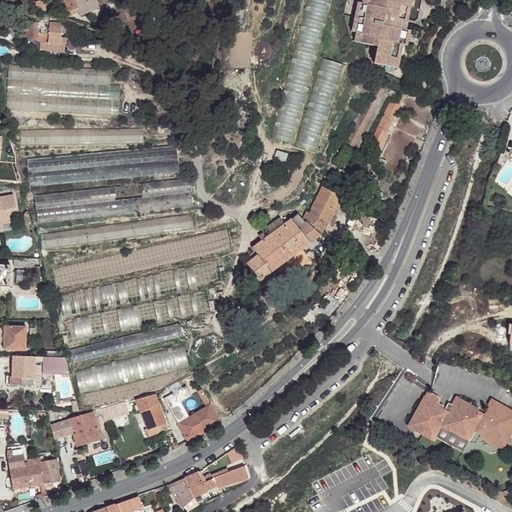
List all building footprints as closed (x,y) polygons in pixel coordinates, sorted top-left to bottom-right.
[(43,0),(40,0),(35,1),(37,9),(47,12),(43,0)] [(64,0),(69,12),(79,8),(82,15),(99,8),(96,0),(64,0)] [(307,0),(271,138),(293,144),(331,0),(307,0)] [(377,46),(373,63),(391,67),(393,58),(399,59),(402,44),(405,29),(408,15),(402,14),(404,0),(362,0),(362,2),(356,32),(354,41),(377,46)] [(404,0),(402,14),(408,15),(411,0),(404,0)] [(357,1),(351,31),(356,32),(362,2),(357,1)] [(158,10),(155,12),(161,20),(171,13),(163,3),(156,8),(158,10)] [(40,42),(39,50),(64,52),(65,44),(67,44),(67,37),(61,37),(61,33),(66,33),(66,25),(62,25),(62,23),(50,22),(49,34),(39,33),(39,22),(30,23),(28,29),(19,26),(16,33),(40,42)] [(405,29),(402,44),(408,46),(411,30),(405,29)] [(322,58),(295,145),(317,152),(344,65),(322,58)] [(8,63),(8,79),(110,84),(111,69),(8,63)] [(8,79),(7,94),(120,100),(120,85),(110,84),(8,79)] [(344,164),(345,164),(350,154),(354,157),(391,89),(378,82),(334,164),(342,168),(344,164)] [(7,94),(6,109),(119,116),(120,100),(7,94)] [(392,99),(371,143),(379,147),(400,103),(392,99)] [(21,129),(21,145),(144,143),(143,128),(21,129)] [(386,171),(400,173),(407,138),(392,135),(386,171)] [(27,157),(28,173),(179,159),(177,142),(27,157)] [(378,158),(376,164),(383,168),(386,161),(378,158)] [(179,159),(28,173),(30,187),(180,174),(179,159)] [(345,172),(340,183),(347,187),(352,175),(345,172)] [(190,178),(34,195),(35,209),(192,193),(190,178)] [(328,223),(347,187),(340,183),(337,181),(332,191),(322,186),(309,213),(307,211),(302,221),(298,215),(293,219),(292,219),(253,248),(255,252),(246,259),(249,263),(247,265),(260,280),(320,235),(320,234),(328,223)] [(192,193),(35,209),(37,224),(193,206),(192,193)] [(0,224),(2,224),(2,219),(10,218),(9,211),(16,210),(14,195),(0,197),(0,224)] [(40,234),(41,249),(194,229),(192,213),(40,234)] [(51,269),(56,290),(233,250),(229,229),(51,269)] [(14,257),(14,266),(25,266),(26,258),(14,257)] [(217,260),(60,295),(64,316),(222,282),(217,260)] [(0,264),(0,287),(10,287),(10,265),(0,264)] [(206,290),(65,320),(69,343),(211,313),(206,290)] [(180,322),(70,350),(74,363),(184,337),(180,322)] [(4,343),(4,349),(25,350),(26,326),(4,326),(4,327),(4,343)] [(183,344),(75,371),(80,393),(189,366),(183,344)] [(10,376),(9,384),(34,385),(35,361),(35,356),(13,356),(12,376),(10,376)] [(43,357),(42,373),(62,374),(68,374),(69,374),(65,357),(55,357),(47,357),(43,357)] [(164,398),(170,409),(181,402),(192,396),(186,386),(182,388),(178,381),(169,387),(173,393),(164,398)] [(502,447),(511,428),(511,412),(492,401),(485,414),(457,399),(453,406),(449,413),(444,410),(436,405),(438,401),(438,398),(437,397),(427,392),(424,399),(425,399),(410,427),(435,441),(437,438),(435,437),(441,427),(469,442),(474,432),(502,447)] [(144,430),(147,437),(168,429),(154,394),(136,399),(138,404),(140,410),(147,428),(144,430)] [(107,407),(109,415),(128,409),(126,401),(107,407)] [(170,409),(178,424),(189,417),(181,402),(170,409)] [(449,413),(453,406),(448,403),(444,410),(449,413)] [(178,424),(188,442),(220,422),(210,404),(189,417),(178,424)] [(102,413),(104,419),(110,417),(109,415),(107,407),(107,406),(100,408),(102,413)] [(73,433),(76,443),(100,436),(93,412),(70,419),(70,420),(74,433),(73,433)] [(50,425),(54,439),(73,433),(74,433),(70,420),(50,425)] [(463,452),(469,442),(441,427),(435,437),(437,438),(463,452)] [(167,447),(169,452),(179,447),(174,435),(167,438),(170,446),(167,447)] [(77,446),(101,439),(100,436),(76,443),(77,446)] [(7,457),(12,489),(40,484),(43,484),(43,483),(52,482),(59,481),(56,460),(44,462),(40,462),(39,458),(39,457),(27,459),(25,445),(8,447),(7,457)] [(237,445),(227,453),(232,464),(243,458),(237,445)] [(204,476),(202,477),(204,482),(212,478),(217,487),(218,489),(248,479),(244,466),(228,472),(227,468),(211,475),(210,473),(204,476)] [(200,472),(185,478),(195,497),(217,487),(212,478),(204,482),(202,477),(201,475),(200,472)] [(185,478),(168,484),(175,500),(177,499),(181,509),(184,506),(188,511),(199,504),(195,497),(185,478)] [(36,496),(37,500),(46,497),(44,487),(52,486),(52,482),(43,483),(43,484),(40,484),(42,494),(36,496)] [(166,485),(155,489),(157,495),(168,490),(166,485)] [(114,503),(106,506),(108,511),(132,511),(143,508),(139,496),(115,504),(114,503)]
